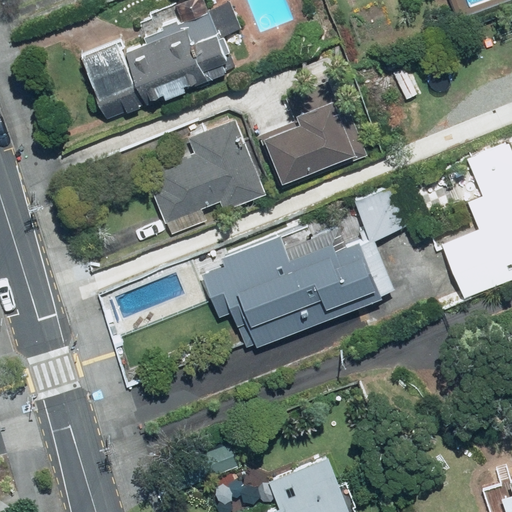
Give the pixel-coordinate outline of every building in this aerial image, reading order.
[(78,50),(106,118),(236,65),(231,51),(237,49),(230,30),(244,24),(233,0),(220,0),(211,4),(209,0),(178,0),(158,8),(164,23),(124,39),(121,32),(78,50)] [(359,144),(336,90),(296,107),(300,115),(267,130),(286,175),(359,144)] [(170,184),(157,189),(168,215),(222,193),(227,204),(269,187),(237,110),(191,129),(197,144),(160,159),(170,184)] [(467,153),(487,200),(484,225),(447,241),(470,292),(511,273),(511,137),(510,133),(467,153)] [(237,307),(251,343),(399,284),(378,233),(410,220),(394,180),(359,194),(373,228),(348,238),(340,218),(292,237),(287,227),(221,253),(224,261),(205,269),(222,313),(237,307)] [(356,511),(330,448),(269,474),(280,500),(251,511),(356,511)]
